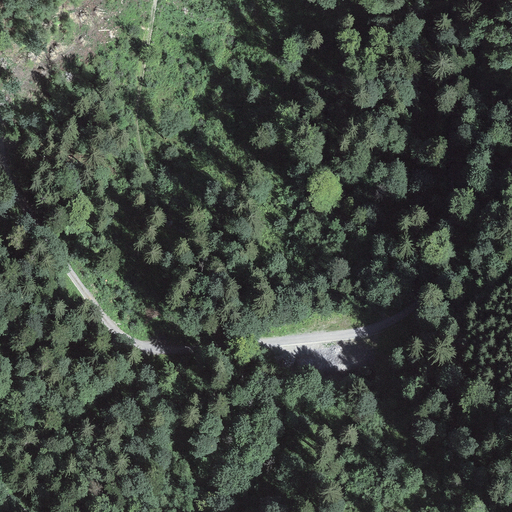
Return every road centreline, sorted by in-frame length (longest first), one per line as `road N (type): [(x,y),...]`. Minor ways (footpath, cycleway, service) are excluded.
road 1 (track): [(0,141),(17,195),(113,331),(161,348),(382,329)]
road 2 (track): [(156,0),(137,94),(143,155),(162,211),(176,227),(298,290),(381,311),(382,329)]
road 3 (track): [(382,329),(401,316),(459,219),(511,157)]
